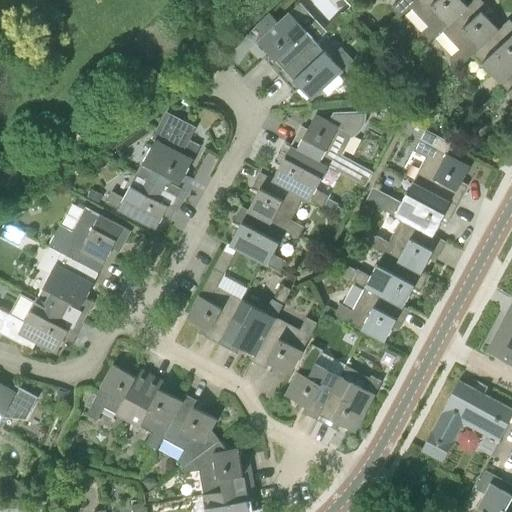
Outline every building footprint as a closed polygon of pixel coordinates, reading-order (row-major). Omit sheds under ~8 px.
[(400,17),(411,7),(418,0),(400,0),(392,8),(400,17)] [(427,45),(443,31),(468,6),(462,0),(418,0),(411,7),(429,26),(418,36),(427,45)] [(458,69),(474,54),(499,29),(489,18),(494,13),(482,0),(473,0),(468,6),(443,31),(460,50),(450,60),(458,69)] [(280,75),(317,41),(298,21),(309,12),(301,3),(259,41),(270,53),(264,58),(280,75)] [(490,92),(500,82),(511,70),(511,21),(510,19),(499,29),(474,54),(492,73),(481,83),(490,92)] [(317,41),(280,75),(295,92),(300,87),(312,99),(354,60),(345,51),(335,61),(317,41)] [(511,70),(500,82),(511,94),(511,107),(508,111),(511,115),(511,70)] [(292,145),(329,166),(329,165),(367,185),(375,171),(343,154),(354,134),(316,114),(308,129),(302,126),(292,145)] [(137,174),(182,197),(192,177),(186,174),(202,144),(189,137),(191,135),(165,121),(156,139),(137,174)] [(414,181),(458,205),(469,185),(462,181),(470,166),(420,139),(414,150),(427,157),(414,181)] [(274,179),(304,197),(323,207),(329,196),(317,189),(329,166),(292,145),(285,142),(275,162),(281,165),(274,179)] [(249,210),(286,231),(299,237),(305,226),(292,220),(304,197),(274,179),(261,172),(250,192),(256,196),(249,210)] [(182,197),(137,174),(125,198),(112,191),(106,202),(157,228),(165,214),(171,217),(182,197)] [(402,219),(434,235),(441,221),(448,224),(458,205),(414,181),(402,204),(389,198),(383,209),(402,219)] [(238,230),(230,245),(281,272),(287,261),(274,254),(286,231),(249,210),(243,206),(232,226),(238,230)] [(67,255),(100,272),(113,247),(119,250),(130,230),(86,207),(73,231),(61,224),(55,235),(73,245),(67,255)] [(384,253),(422,272),(430,258),(436,262),(447,241),(434,235),(402,219),(390,241),(378,234),(377,236),(366,230),(361,240),(384,253)] [(219,343),(242,299),(219,286),(235,255),(224,249),(188,318),(203,326),(199,332),(219,343)] [(366,287),(404,306),(411,293),(418,296),(429,276),(422,272),(384,253),(372,275),(360,268),(359,270),(347,263),(342,273),(367,286),(366,287)] [(38,297),(82,321),(93,301),(87,297),(100,272),(67,255),(62,266),(44,256),(38,267),(50,274),(38,297)] [(242,347),(256,354),(277,317),(292,289),(285,285),(276,300),(273,299),(266,311),(242,299),(219,343),(239,353),(242,347)] [(366,287),(354,310),(341,303),(335,314),(386,341),(393,327),(400,330),(411,310),(404,306),(366,287)] [(82,321),(38,297),(25,321),(13,315),(7,325),(58,352),(65,337),(72,341),(82,321)] [(511,360),(511,309),(490,349),(511,360)] [(277,317),(256,354),(252,361),(273,371),(276,365),(291,373),(318,322),(307,317),(300,329),(277,317)] [(298,409),(318,419),(341,375),(317,363),(324,350),(313,344),(286,394),(301,402),(298,409)] [(105,407),(129,420),(152,375),(132,364),(129,371),(114,363),(87,414),(98,420),(105,407)] [(347,364),(341,375),(318,419),(338,430),(341,423),(356,431),(383,381),(372,375),(371,377),(347,364)] [(157,451),(163,438),(182,399),(169,392),(172,386),(152,375),(129,420),(152,432),(146,445),(157,451)] [(491,455),(499,442),(511,417),(511,408),(459,380),(422,451),(443,462),(464,423),(484,434),(477,448),(491,455)] [(0,423),(11,402),(24,409),(30,398),(0,382),(0,423)] [(182,467),(220,439),(212,428),(217,418),(203,410),(206,404),(186,393),(182,399),(163,438),(185,449),(178,462),(182,467)] [(204,495),(254,487),(249,463),(242,464),(240,448),(228,450),(220,439),(182,467),(186,472),(200,470),(204,495)] [(511,511),(511,481),(488,469),(478,487),(486,491),(477,508),(476,507),(473,511),(511,511)] [(254,487),(204,495),(207,511),(250,511),(250,509),(257,508),(254,487)] [(146,511),(145,503),(132,505),(133,511),(146,511)]
